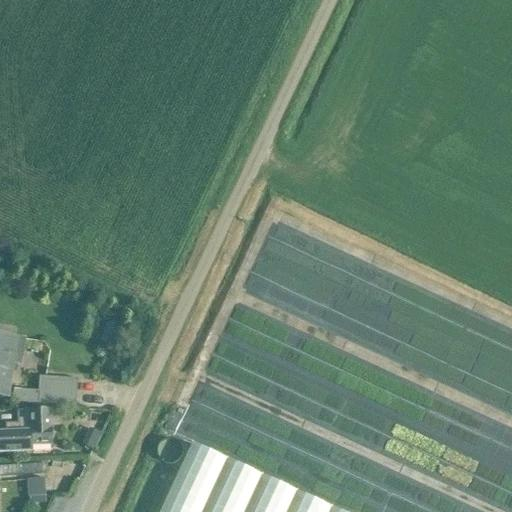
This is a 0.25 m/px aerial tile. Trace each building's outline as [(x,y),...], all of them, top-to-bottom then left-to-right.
[(117,325),(107,322),(101,343),(111,346),(117,325)] [(0,396),(8,398),(12,365),(22,366),(25,340),(16,339),(0,336),(0,396)] [(75,407),(77,381),(39,378),(38,392),(13,390),(12,403),(75,407)] [(30,446),(52,445),(50,410),(16,412),(17,424),(9,424),(9,433),(0,433),(0,454),(31,453),(30,446)] [(342,511),(192,443),(159,511),(342,511)] [(66,488),(57,511),(84,511),(90,497),(66,488)]
